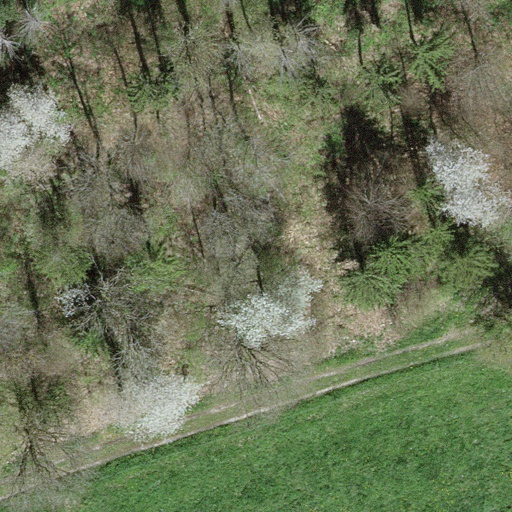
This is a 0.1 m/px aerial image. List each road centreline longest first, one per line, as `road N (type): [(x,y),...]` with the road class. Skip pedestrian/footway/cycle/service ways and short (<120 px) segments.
road 1 (track): [(5,511),(357,371),(511,327)]
road 2 (track): [(357,371),(511,264)]
